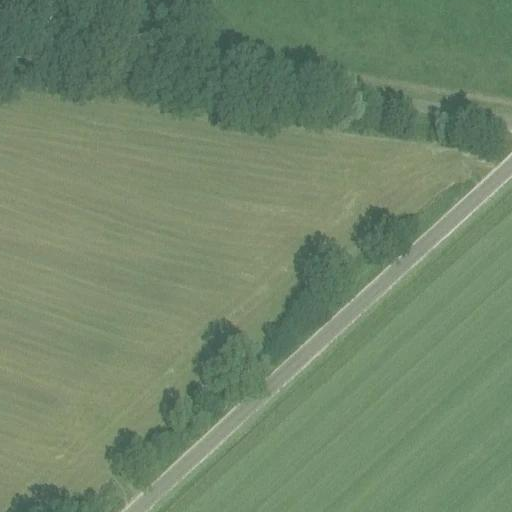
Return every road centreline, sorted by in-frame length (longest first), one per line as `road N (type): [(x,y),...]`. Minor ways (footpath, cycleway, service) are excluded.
road 1 (unclassified): [(511,122),(0,32)]
road 2 (unclassified): [(135,511),(511,162)]
